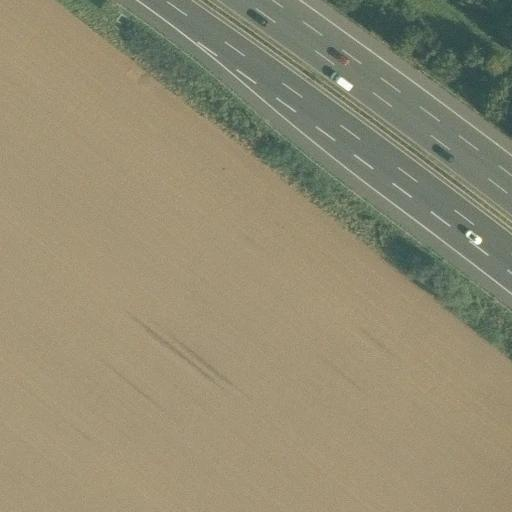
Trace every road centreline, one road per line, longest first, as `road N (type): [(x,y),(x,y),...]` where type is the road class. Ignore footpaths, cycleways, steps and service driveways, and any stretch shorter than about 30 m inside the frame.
road 1 (motorway): [(157,0),(511,256)]
road 2 (motorway): [(511,200),(237,0)]
